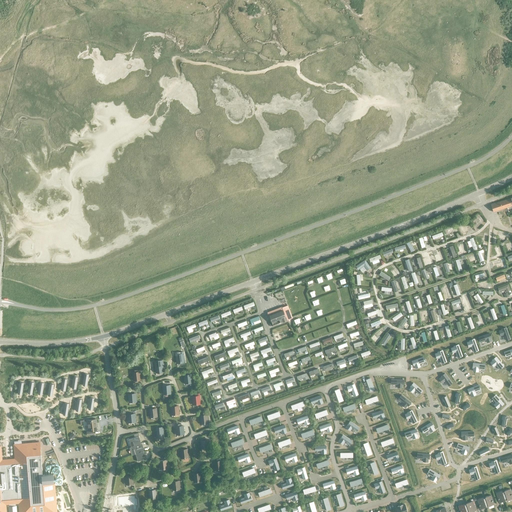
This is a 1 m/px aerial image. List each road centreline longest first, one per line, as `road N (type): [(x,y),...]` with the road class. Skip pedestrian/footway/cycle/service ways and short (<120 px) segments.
road 1 (tertiary): [(0,342),(103,337),(405,225),(511,175)]
road 2 (unknown): [(0,122),(41,0)]
